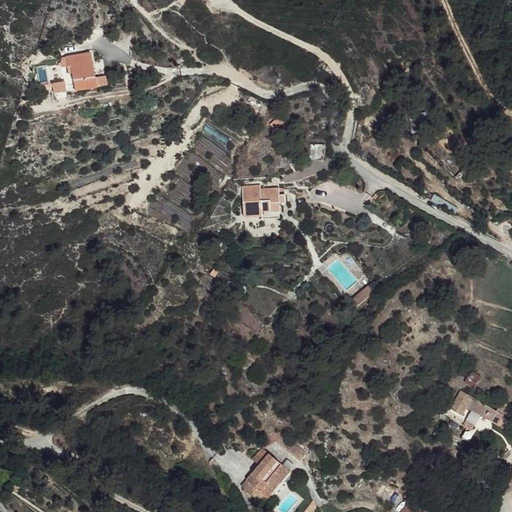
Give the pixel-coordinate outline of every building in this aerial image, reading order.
[(93,80),(90,59),(65,62),(66,72),(70,71),(72,81),(93,80)] [(94,94),(93,80),(72,81),(74,97),(94,94)] [(309,144),(309,159),(325,159),(325,144),(309,144)] [(255,176),(237,177),(238,209),(257,206),(257,210),(276,208),(274,192),(281,192),(280,183),(275,184),(275,178),(262,179),(263,185),(257,186),(255,176)] [(483,248),(475,239),(467,246),(475,255),(483,248)] [(378,288),(371,282),(354,297),(360,304),(378,288)] [(475,388),(480,375),(469,371),(465,385),(475,388)] [(469,394),(461,389),(453,403),(460,408),(469,394)] [(487,407),(476,401),(471,409),(499,425),(507,414),(504,413),(489,404),(487,407)] [(460,408),(453,403),(449,409),(457,414),(460,408)] [(511,420),(511,417),(507,414),(499,425),(511,433),(511,432),(511,423),(510,422),(511,420)] [(277,451),(269,446),(260,458),(268,464),(277,451)] [(297,467),(277,451),(268,464),(252,486),(271,500),(276,493),(274,491),(279,484),(284,487),(297,467)] [(284,487),(279,484),(274,491),(276,493),(279,496),(284,487)]
